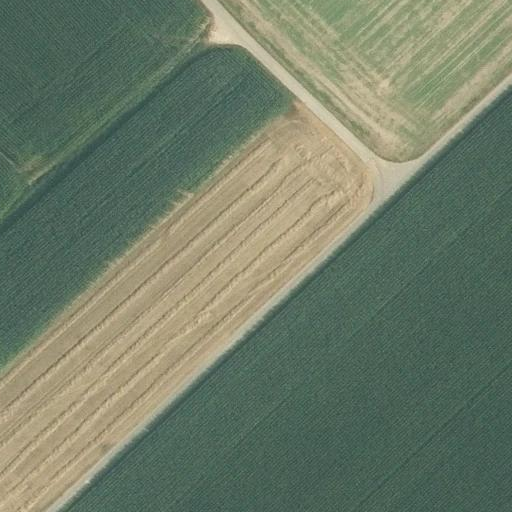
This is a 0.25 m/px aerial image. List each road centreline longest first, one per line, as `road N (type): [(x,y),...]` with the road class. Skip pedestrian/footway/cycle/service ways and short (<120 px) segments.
road 1 (track): [(511,91),(58,511)]
road 2 (track): [(228,20),(0,232)]
road 3 (track): [(399,189),(209,0)]
